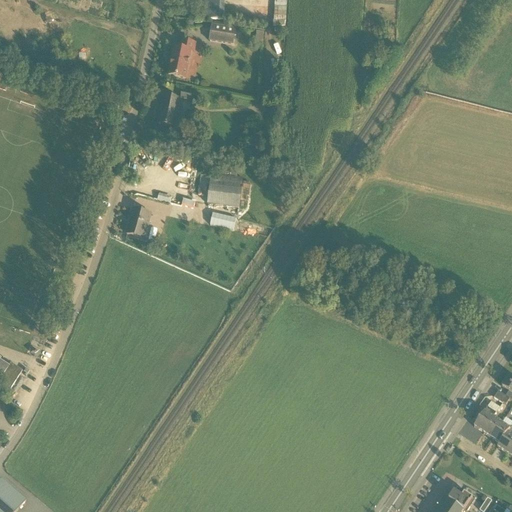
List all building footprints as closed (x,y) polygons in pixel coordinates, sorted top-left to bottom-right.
[(223,21),(224,0),(207,0),(207,20),(223,21)] [(233,46),(236,30),(212,26),(210,43),(233,46)] [(263,46),(264,32),(256,32),(256,46),(263,46)] [(169,76),(186,80),(192,53),(194,54),(196,44),(183,42),(181,50),(175,49),(169,76)] [(183,92),(182,99),(194,102),(195,95),(183,92)] [(158,125),(176,129),(181,101),(164,98),(158,125)] [(273,163),(274,146),(266,145),(265,162),(273,163)] [(239,209),(243,180),(211,176),(208,206),(239,209)] [(127,235),(145,240),(152,215),(133,210),(130,220),(131,221),(127,235)] [(9,367),(3,363),(1,366),(0,365),(0,384),(10,391),(22,372),(10,364),(9,367)] [(511,378),(509,377),(502,388),(511,394),(511,395),(509,399),(510,400),(511,401),(511,378)] [(503,404),(507,398),(499,393),(494,399),(503,405),(503,404)] [(493,419),(497,414),(488,408),(475,428),(483,434),(493,419)] [(502,425),(493,419),(483,434),(492,440),(502,425)] [(500,445),(511,428),(511,427),(511,428),(511,427),(511,424),(505,420),(502,425),(492,440),(500,445)] [(511,447),(511,428),(500,445),(498,448),(507,455),(511,447)] [(39,441),(24,459),(36,470),(52,452),(39,441)] [(31,486),(54,506),(64,493),(41,474),(31,486)] [(16,511),(26,502),(0,480),(0,479),(0,511),(16,511)] [(467,511),(475,501),(460,491),(458,489),(449,502),(450,502),(464,511),(467,511)] [(488,500),(484,506),(488,508),(492,502),(488,500)] [(464,511),(450,502),(444,511),(445,511),(463,511),(464,511)]
